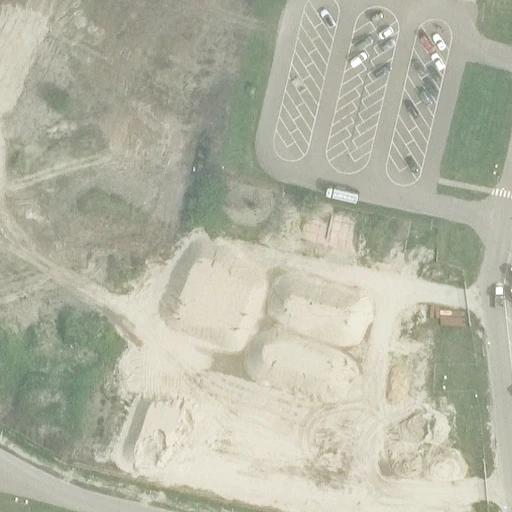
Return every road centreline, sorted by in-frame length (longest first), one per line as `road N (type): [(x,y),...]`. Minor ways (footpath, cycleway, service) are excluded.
road 1 (unknown): [(313,169),(277,150),(272,126),(300,0)]
road 2 (unknown): [(462,24),(421,205)]
road 3 (unknown): [(416,10),(369,186)]
road 4 (unknown): [(313,169),(352,0)]
